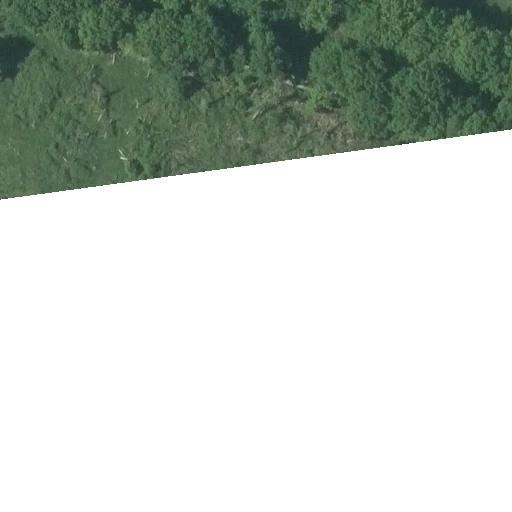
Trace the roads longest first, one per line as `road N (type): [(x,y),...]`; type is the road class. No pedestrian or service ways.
road 1 (track): [(58,0),(511,144)]
road 2 (track): [(511,66),(297,0)]
